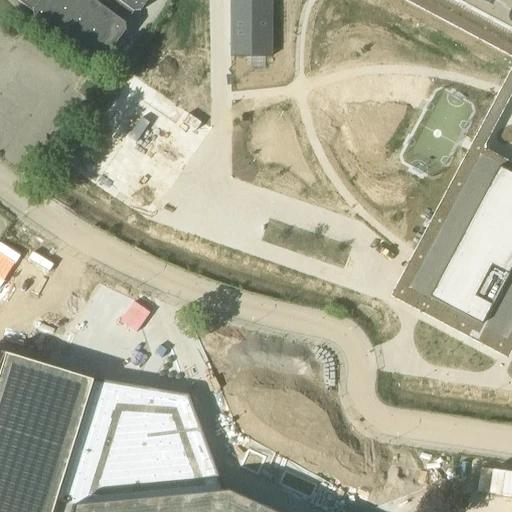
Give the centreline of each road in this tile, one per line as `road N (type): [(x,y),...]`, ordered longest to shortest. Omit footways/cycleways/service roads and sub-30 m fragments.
road 1 (residential): [(511,445),(383,425),(359,403),(357,353),(338,333),(221,307),(105,256),(0,188)]
road 2 (unknown): [(359,403),(276,406),(267,432),(270,467),(279,480),(383,511)]
